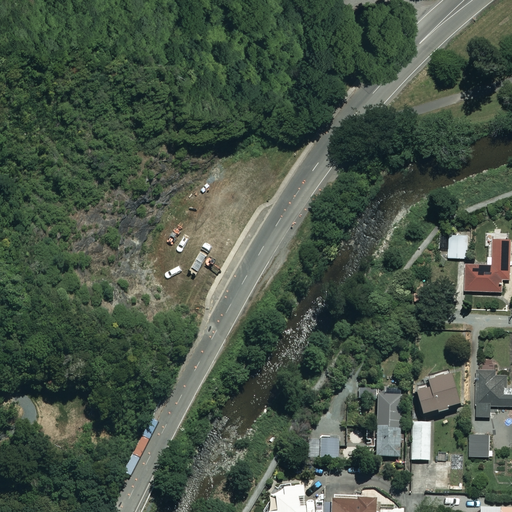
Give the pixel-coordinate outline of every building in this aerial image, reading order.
[(467,261),(469,237),(451,235),(449,259),(467,261)] [(511,252),(511,243),(494,243),(493,268),(466,267),(466,293),(501,294),(501,283),(511,283),(511,252)] [(508,374),(477,374),(477,420),(492,420),(492,409),(511,408),(511,391),(508,392),(508,374)] [(461,413),(454,379),(428,385),(430,394),(418,397),(423,420),(461,413)] [(401,399),(379,398),(377,460),(400,460),(401,399)] [(430,463),(431,425),(413,425),(412,463),(430,463)] [(489,438),(471,438),(471,459),(489,459),(489,438)] [(339,443),(310,442),(309,461),(338,462),(339,443)] [(309,511),(310,485),(263,485),(263,511),(309,511)] [(377,511),(378,497),(323,497),(322,511),(377,511)]
